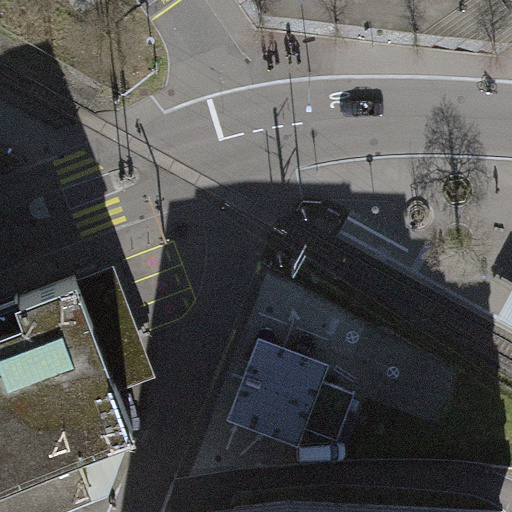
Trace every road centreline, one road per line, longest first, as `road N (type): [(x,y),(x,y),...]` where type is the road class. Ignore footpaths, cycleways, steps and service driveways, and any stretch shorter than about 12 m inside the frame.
road 1 (residential): [(240,135),(240,202),(226,282),(134,511)]
road 2 (residential): [(511,119),(389,115),(240,135)]
road 3 (unclassified): [(240,135),(0,221)]
road 4 (residential): [(240,135),(218,78),(171,0)]
